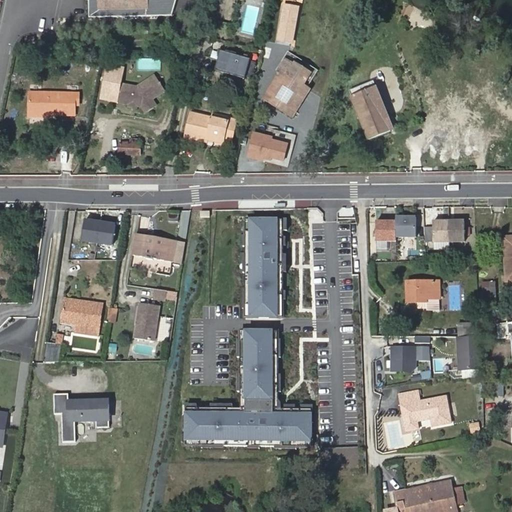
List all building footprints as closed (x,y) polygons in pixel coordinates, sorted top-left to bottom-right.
[(172,16),(177,0),(88,0),(89,18),(172,16)] [(239,30),(251,34),(260,9),(248,5),(239,30)] [(251,60),(221,52),(216,71),(246,78),(251,60)] [(281,71),(287,76),(293,66),(285,60),(279,70),(281,71)] [(295,63),(293,66),(287,76),(281,71),(264,96),(292,114),(308,89),(302,85),(310,73),(295,63)] [(120,85),(116,104),(140,108),(141,108),(145,114),(156,106),(152,100),(164,92),(153,77),(136,88),(120,85)] [(377,89),(355,98),(371,138),(393,130),(377,89)] [(30,93),(28,112),(51,112),(51,114),(75,114),(75,105),(77,104),(77,94),(30,93)] [(228,118),(213,115),(212,118),(190,113),(186,134),(195,136),(223,143),(223,140),(228,118)] [(235,120),(228,118),(223,140),(230,142),(235,120)] [(195,136),(186,134),(184,140),(193,142),(195,136)] [(120,153),(141,153),(141,144),(120,144),(120,153)] [(417,236),(417,216),(397,216),(397,221),(397,236),(417,236)] [(113,243),(116,223),(84,218),(81,238),(113,243)] [(278,218),(249,219),(250,319),(279,318),(278,218)] [(397,236),(397,221),(377,221),(377,241),(397,241),(397,236)] [(465,221),(434,222),(434,242),(465,241),(465,221)] [(137,233),(133,255),(172,261),(176,240),(137,233)] [(182,263),(185,242),(176,240),(172,261),(182,263)] [(418,299),(426,298),(440,298),(439,279),(407,280),(408,303),(418,303),(418,299)] [(484,304),(496,303),(495,281),(483,281),(484,304)] [(165,301),(167,291),(155,289),(153,299),(165,301)] [(440,308),(440,298),(426,298),(426,302),(426,308),(440,308)] [(66,299),(65,302),(101,308),(102,304),(66,299)] [(101,308),(65,302),(63,321),(98,326),(101,308)] [(140,303),(134,339),(155,342),(160,307),(140,303)] [(511,322),(498,323),(498,338),(511,337),(511,322)] [(97,336),(98,326),(77,323),(75,333),(97,336)] [(462,375),(482,374),(480,323),(460,324),(462,375)] [(274,331),(246,331),(246,412),(187,412),(187,441),(313,441),(313,413),(274,413),(274,331)] [(414,342),(391,340),(389,364),(412,366),(413,352),(414,342)] [(55,343),(46,342),(44,360),(60,360),(60,348),(55,348),(55,343)] [(429,343),(414,342),(413,352),(416,352),(416,354),(430,355),(429,343)] [(418,386),(398,388),(401,418),(429,415),(429,423),(448,421),(446,394),(419,397),(418,386)] [(71,393),(54,393),(54,413),(61,413),(61,441),(74,441),(74,418),(82,418),(82,421),(95,421),(94,427),(108,428),(108,400),(71,400),(71,393)] [(429,415),(401,418),(402,426),(429,423),(429,415)] [(477,422),(471,424),(473,433),(480,432),(477,422)] [(451,480),(409,489),(413,511),(457,511),(456,505),(453,490),(451,480)] [(453,490),(456,505),(466,503),(463,488),(453,490)] [(394,492),(399,511),(413,511),(409,489),(394,492)]
